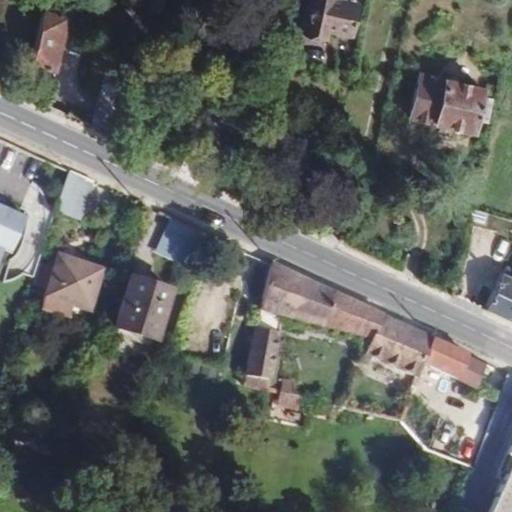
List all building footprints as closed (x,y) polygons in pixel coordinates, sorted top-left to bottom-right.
[(304,0),(297,31),(320,36),(322,30),(345,36),(352,3),(341,1),(341,0),(304,0)] [(53,71),(66,16),(41,10),(28,65),(53,71)] [(432,123),(442,79),(417,73),(406,117),(432,123)] [(469,132),(480,88),(442,79),(432,123),(469,132)] [(76,221),(90,181),(67,171),(54,212),(76,221)] [(0,263),(22,216),(0,206),(0,263)] [(181,242),(189,226),(168,217),(162,233),(181,242)] [(87,311),(101,269),(56,255),(42,297),(69,305),(87,311)] [(430,337),(270,263),(240,386),(264,392),(277,339),(293,342),(299,321),(366,339),(360,355),(415,378),(415,377),(420,364),(430,337)] [(511,278),(500,273),(482,309),(511,322),(511,278)] [(127,277),(111,327),(152,341),(168,290),(127,277)] [(62,324),(69,305),(42,297),(36,315),(62,324)] [(470,386),(480,362),(430,337),(420,364),(442,374),(470,386)] [(436,387),(442,374),(420,364),(415,377),(436,387)] [(278,379),(272,418),(295,422),(301,382),(278,379)] [(420,423),(431,396),(410,388),(405,403),(400,416),(420,423)] [(400,416),(405,403),(361,393),(358,405),(400,416)] [(511,511),(511,435),(507,446),(509,447),(501,464),(507,467),(486,511),(511,511)]
